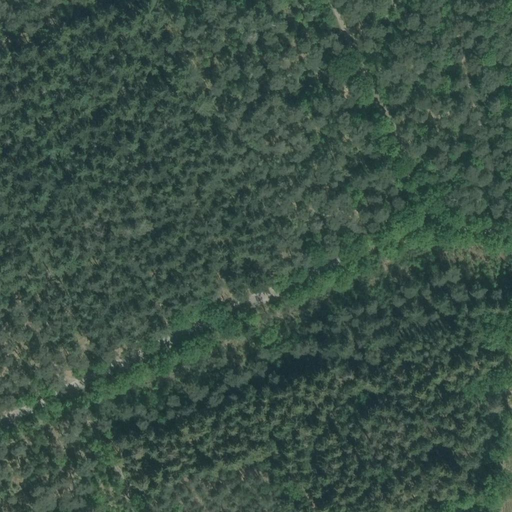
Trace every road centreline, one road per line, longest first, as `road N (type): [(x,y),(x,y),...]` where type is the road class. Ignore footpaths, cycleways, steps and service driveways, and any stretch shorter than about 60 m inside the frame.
road 1 (track): [(431,218),(0,422)]
road 2 (track): [(134,511),(0,277)]
road 3 (track): [(431,218),(375,72),(324,0)]
road 4 (unknown): [(511,206),(503,203),(457,0)]
